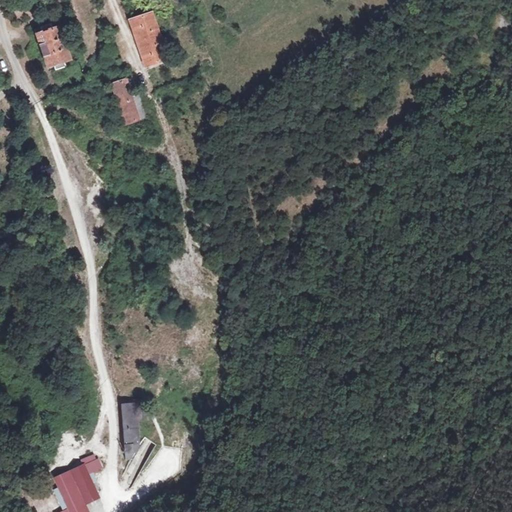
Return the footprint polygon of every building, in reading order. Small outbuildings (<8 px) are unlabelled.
[(158,12),(134,20),(141,40),(153,36),(156,45),(144,49),(150,65),(173,57),(158,12)] [(54,22),(38,28),(52,65),(56,64),(58,69),(70,64),(68,61),(74,58),(63,26),(56,28),(54,22)] [(151,116),(137,79),(116,87),(130,124),(151,116)] [(143,442),(142,404),(126,405),(128,462),(139,460),(143,442)] [(89,443),(80,447),(82,453),(92,449),(90,443),(89,443)] [(93,455),(80,460),(82,466),(53,478),(69,511),(89,511),(100,505),(88,478),(101,471),(97,461),(95,462),(93,455)]
